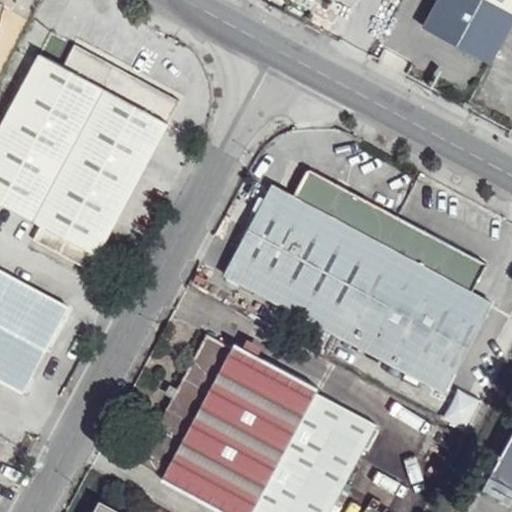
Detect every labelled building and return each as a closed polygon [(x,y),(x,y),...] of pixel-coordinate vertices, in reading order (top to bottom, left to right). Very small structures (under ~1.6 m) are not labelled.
[(511,21),(511,0),(426,0),(414,21),(493,57),(511,21)] [(36,47),(0,117),(0,196),(40,222),(33,238),(92,268),(102,247),(174,118),(184,97),(75,42),(67,60),(36,47)] [(485,265),(310,170),(296,193),(274,183),(225,272),(445,391),(493,303),(473,289),(485,265)] [(71,301),(0,263),(0,385),(21,397),(71,301)] [(232,344),(205,331),(139,461),(161,477),(225,511),(329,511),(379,419),(320,390),(322,380),(236,333),(232,344)] [(511,433),(495,465),(511,474),(511,433)] [(144,511),(106,491),(94,511),(144,511)]
